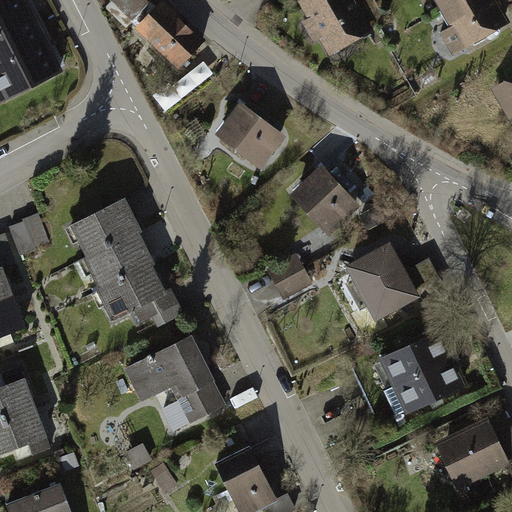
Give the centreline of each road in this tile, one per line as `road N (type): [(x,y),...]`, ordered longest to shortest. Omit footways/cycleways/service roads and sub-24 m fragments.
road 1 (residential): [(344,511),(129,94)]
road 2 (residential): [(420,162),(198,0)]
road 3 (residential): [(420,162),(511,373)]
road 4 (residential): [(129,94),(0,163)]
